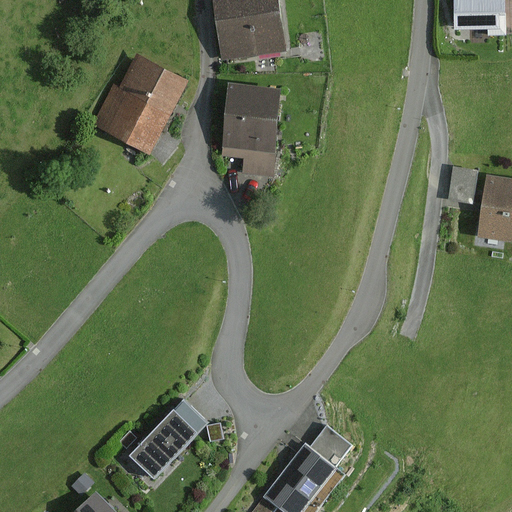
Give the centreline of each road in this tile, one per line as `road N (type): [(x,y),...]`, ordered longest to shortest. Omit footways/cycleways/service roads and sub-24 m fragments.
road 1 (residential): [(421,0),(413,105),(366,302),(277,426)]
road 2 (track): [(407,336),(423,286),(440,162),(419,63)]
road 3 (unclassified): [(0,394),(166,213),(194,202)]
road 4 (unclassified): [(194,202),(223,212),(236,244),(240,283),(229,376),(277,426)]
road 5 (residential): [(194,202),(206,72),(202,0)]
